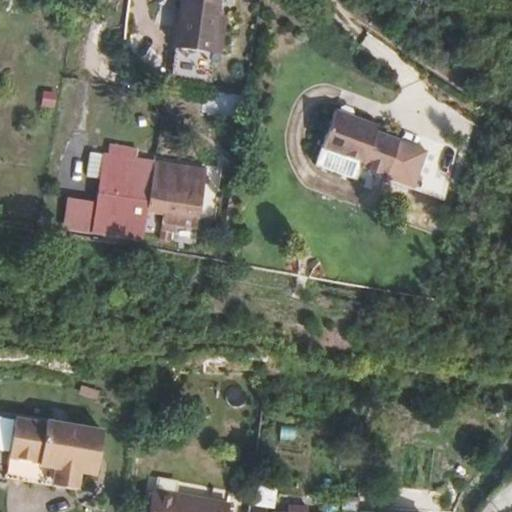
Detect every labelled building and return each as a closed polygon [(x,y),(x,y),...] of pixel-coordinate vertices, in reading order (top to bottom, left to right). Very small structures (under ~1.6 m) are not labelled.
[(226,3),(206,0),(180,0),(172,57),(216,65),(226,3)] [(342,112),(334,109),(321,148),(362,162),(360,169),(412,188),(426,151),(375,132),(378,124),(342,112)] [(141,244),(154,165),(138,163),(140,151),(114,147),(112,158),(95,154),(90,178),(102,181),(98,204),(92,234),(141,244)] [(362,162),(321,148),(315,166),(356,181),(360,169),(362,162)] [(205,174),(154,165),(141,244),(173,250),(178,220),(197,223),(205,174)] [(92,234),(98,204),(68,198),(63,229),(92,234)] [(49,427),(19,421),(11,461),(42,466),(41,469),(58,472),(55,489),(79,493),(82,476),(99,479),(107,435),(50,424),(49,427)] [(309,441),(310,428),(278,427),(278,440),(309,441)] [(257,477),(251,511),(271,511),(272,509),(276,509),(280,481),(257,477)] [(227,511),(229,503),(152,489),(147,511),(227,511)] [(357,511),(359,499),(348,498),(345,511),(310,511),(311,509),(293,508),(292,511),(357,511)]
